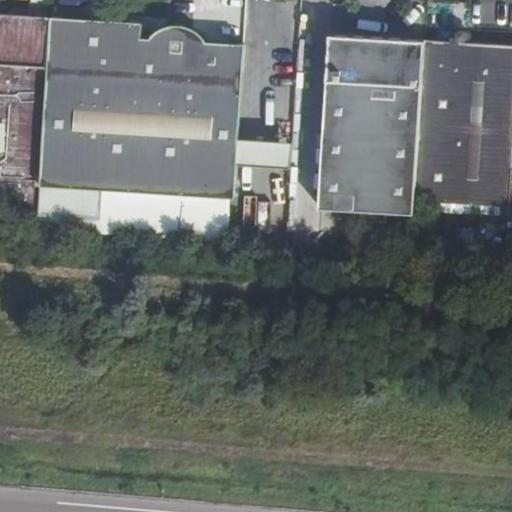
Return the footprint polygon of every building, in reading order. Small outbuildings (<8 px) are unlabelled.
[(0,177),(41,180),(52,16),(29,14),(29,9),(13,8),(13,13),(0,12),(0,177)] [(143,22),(52,16),(41,180),(39,212),(101,217),(103,189),(236,197),(238,166),(238,163),(240,137),(246,43),(207,40),(204,34),(199,29),(193,26),(187,24),(180,23),(172,23),(165,24),(159,28),(154,32),(149,37),(142,36),(143,22)] [(322,206),(413,212),(414,199),(425,41),(335,34),(322,206)] [(511,180),(511,46),(437,41),(438,38),(432,37),(432,41),(425,41),(414,199),(511,206),(511,180)] [(292,167),(294,141),(240,137),(238,163),(292,167)]
